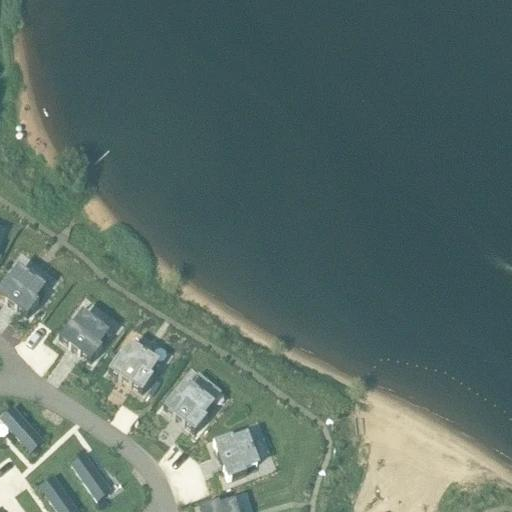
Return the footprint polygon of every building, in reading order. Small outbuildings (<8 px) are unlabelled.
[(6,282),(0,289),(0,301),(4,305),(7,307),(14,312),(27,321),(38,305),(34,302),(42,291),(32,284),(34,282),(29,279),(28,281),(18,273),(10,284),(6,282)] [(70,327),(58,342),(68,350),(70,352),(77,357),(79,359),(80,359),(90,366),(102,351),(98,348),(106,337),(96,329),(97,328),(93,325),(92,326),(82,319),(74,329),(70,327)] [(118,359),(108,376),(118,383),(121,385),(122,383),(129,388),(128,390),(130,391),(131,391),(141,398),(152,381),(148,379),(156,367),(145,360),(146,358),(142,356),(141,358),(130,350),(122,362),(118,359)] [(175,398),(162,413),(172,421),(175,423),(176,421),(183,427),(181,429),(184,431),(184,430),(194,438),(206,423),(203,420),(211,409),(201,401),(202,399),(198,396),(197,398),(187,390),(178,401),(175,398)] [(0,421),(0,422),(30,456),(43,444),(12,410),(12,411),(13,412),(1,423),(0,421)] [(231,441),(212,448),(217,460),(218,463),(220,462),(223,470),(221,471),(222,474),(227,486),(245,479),(244,474),(256,469),(252,457),(254,456),(252,452),(250,453),(246,440),(233,445),(231,441)] [(84,458),(70,468),(97,505),(98,505),(97,503),(109,494),(110,496),(111,495),(84,458)] [(75,511),(53,480),(39,490),(54,511),(75,511)]
